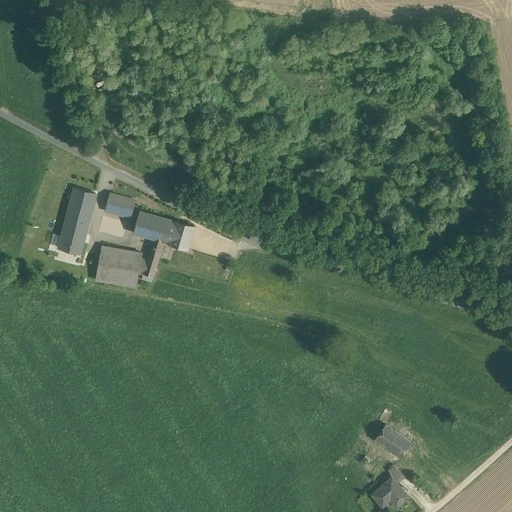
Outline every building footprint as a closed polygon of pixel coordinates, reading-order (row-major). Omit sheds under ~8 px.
[(75,187),(65,223),(86,229),(96,193),(75,187)] [(136,199),(110,192),(105,207),(131,215),(136,199)] [(170,220),(139,211),(133,232),(153,238),(164,241),(170,220)] [(194,225),(177,220),(176,221),(170,220),(164,241),(170,243),(187,248),(194,225)] [(86,229),(65,223),(59,247),(80,252),(86,229)] [(19,249),(19,245),(18,241),(16,237),(13,235),(9,235),(5,235),(2,238),(0,240),(0,249),(2,252),(5,254),(9,255),(13,254),(16,252),(19,249)] [(143,273),(142,279),(152,282),(157,265),(164,241),(153,238),(147,260),(143,273)] [(137,252),(102,245),(96,277),(96,279),(136,286),(138,272),(143,273),(147,260),(141,258),(141,256),(142,252),(137,252)] [(147,248),(138,246),(137,252),(142,252),(141,256),(146,257),(147,248)] [(89,271),(75,268),(73,279),(95,284),(96,279),(96,277),(88,275),(89,271)] [(402,420),(393,413),(389,418),(390,419),(398,425),(402,420)] [(398,425),(390,419),(386,423),(394,429),(398,425)] [(394,429),(386,423),(375,438),(401,457),(412,442),(394,429)] [(420,460),(410,454),(405,462),(415,468),(420,460)] [(405,477),(394,464),(387,471),(392,476),(398,483),(405,477)] [(392,476),(372,494),(381,503),(389,497),(397,506),(409,496),(398,483),(392,476)]
